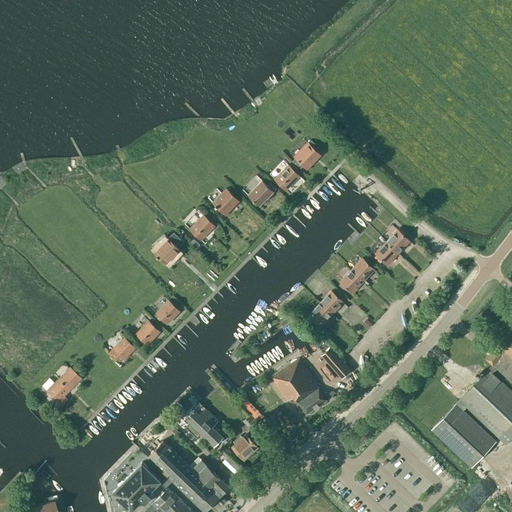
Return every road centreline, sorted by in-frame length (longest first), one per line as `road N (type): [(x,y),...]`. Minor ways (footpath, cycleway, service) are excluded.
road 1 (tertiary): [(258,511),(399,378),(489,271)]
road 2 (residential): [(453,251),(351,364)]
road 3 (residential): [(453,251),(347,161)]
